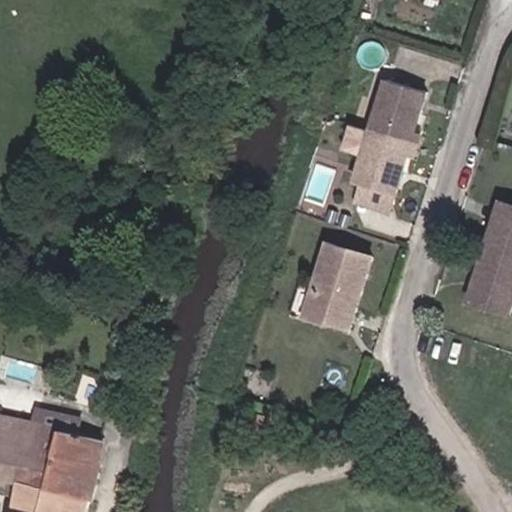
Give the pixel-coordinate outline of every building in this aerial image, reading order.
[(386,50),(369,101),(409,113),(425,63),(386,50)] [(409,113),(369,101),(352,152),(392,165),(409,113)] [(511,177),(501,174),(485,224),(511,231),(511,177)] [(366,230),(324,217),(311,259),(301,288),(330,297),(343,301),(366,230)] [(511,231),(485,224),(470,272),(510,284),(511,278),(511,231)] [(301,288),(311,259),(297,255),(287,283),(286,289),(328,303),(330,297),(301,288)] [(145,386),(149,357),(136,356),(132,384),(145,386)] [(36,398),(32,413),(81,425),(84,411),(36,398)] [(0,469),(26,477),(98,497),(107,465),(108,432),(81,425),(32,413),(0,405),(0,469)] [(93,511),(98,497),(26,477),(16,511),(93,511)]
